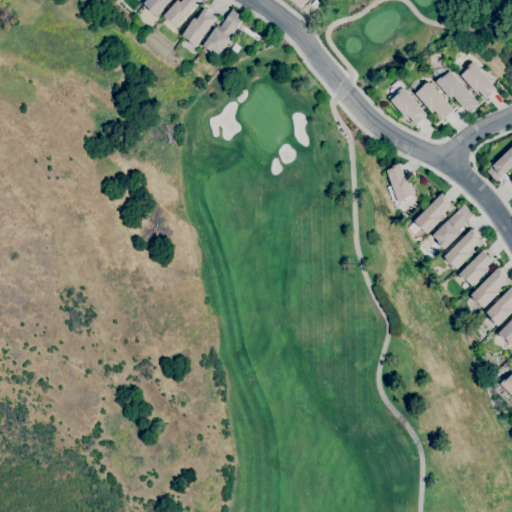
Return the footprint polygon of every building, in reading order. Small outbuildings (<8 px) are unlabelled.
[(169,0),(156,15),(154,13),(154,14),(149,9),(143,3),(145,0),(169,0)] [(202,0),(177,27),(172,22),(171,23),(163,16),(178,0),(181,2),(182,0),(202,0)] [(300,8),(289,0),(308,0),(306,3),(305,2),(300,8)] [(196,47),(189,42),(190,41),(182,35),(194,18),(197,20),(205,8),(211,13),(210,15),(215,18),(196,47)] [(219,54),(212,49),(211,51),(203,45),(217,25),(220,27),(232,10),(244,18),(219,54)] [(486,100),(477,89),(474,92),(466,82),(465,82),(460,77),(461,77),(460,75),(468,69),(467,67),(473,62),(497,90),(486,100)] [(469,114),(453,96),(450,98),(436,81),(441,77),(442,78),(450,71),(479,105),(469,114)] [(416,125),(409,117),(407,119),(405,117),(388,97),(396,90),(392,86),(399,80),(404,86),(403,87),(426,113),(424,115),(426,116),(416,125)] [(440,117),(435,111),(432,113),(415,93),(423,86),(427,83),(429,82),(453,110),(445,117),(443,115),(440,117)] [(511,166),(497,181),(486,171),(511,146),(511,166)] [(398,202),(386,168),(400,163),(404,176),(408,174),(410,178),(408,179),(411,187),(412,186),(415,192),(413,193),(413,194),(404,197),(405,200),(398,202)] [(414,234),(408,227),(414,221),(441,194),(454,207),(449,212),(446,209),(442,213),(445,215),(426,233),(421,228),(414,234)] [(444,249),(437,242),(438,241),(433,235),(464,204),(474,215),(459,229),(461,232),(444,249)] [(456,269),(443,256),(471,229),(484,242),(478,247),(476,245),(472,249),(475,251),(456,269)] [(472,286),(466,279),(464,280),(458,274),(484,249),(495,259),(485,268),(488,271),(472,286)] [(483,308),(478,302),(477,303),(472,297),(473,297),(470,295),(498,268),(510,280),(505,286),(503,284),(499,287),(501,290),(483,308)] [(511,312),(498,326),(490,318),(491,317),(486,313),(511,287),(511,306),(511,308),(511,309),(511,312)] [(511,345),(505,338),(504,339),(498,333),(511,319),(511,345)] [(511,395),(500,384),(506,378),(507,379),(511,374),(511,395)]
